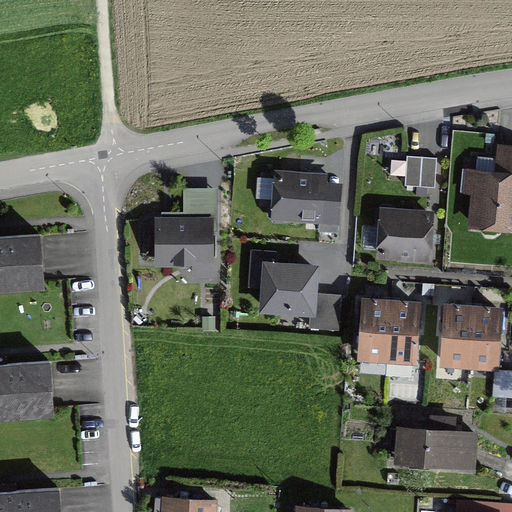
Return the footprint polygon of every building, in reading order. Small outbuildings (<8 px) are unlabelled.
[(511,227),(511,141),(497,140),(496,155),(478,154),(477,166),(466,165),(463,191),(471,191),(468,223),(511,227)] [(435,185),(437,155),(407,153),(405,183),(435,185)] [(327,177),(327,169),(274,166),(274,176),(258,175),(257,195),(272,196),(271,216),(319,219),(318,228),(339,229),(342,178),(327,177)] [(377,250),(376,255),(431,259),(435,207),(393,204),(393,202),(382,201),(381,203),(380,203),(378,224),(362,223),(360,248),(377,250)] [(214,228),(213,212),(162,213),(154,213),(155,262),(175,262),(175,266),(190,266),(190,260),(193,260),(193,274),(214,273),(214,228)] [(0,229),(0,285),(46,282),(41,226),(0,229)] [(277,248),(251,247),(248,285),(260,286),(259,308),(310,311),(316,312),(318,290),(320,260),(277,257),(277,248)] [(382,283),(383,273),(372,272),(371,282),(382,283)] [(342,291),(318,290),(316,312),(310,311),(309,325),(340,327),(342,291)] [(417,304),(398,303),(386,302),(367,301),(363,356),(414,359),(417,304)] [(500,308),(479,307),(466,306),(448,305),(444,361),(496,364),(500,308)] [(0,414),(55,410),(51,354),(0,357),(0,414)] [(494,396),(511,396),(511,367),(495,367),(494,396)] [(394,459),(476,465),(479,427),(455,425),(456,413),(430,411),(429,423),(397,420),(394,459)] [(0,485),(0,511),(62,511),(60,481),(0,485)] [(216,511),(218,495),(162,492),(162,495),(155,494),(154,511),(216,511)] [(451,511),(511,511),(511,500),(457,497),(456,511),(451,511)] [(353,511),(354,504),(296,500),(294,511),(353,511)]
